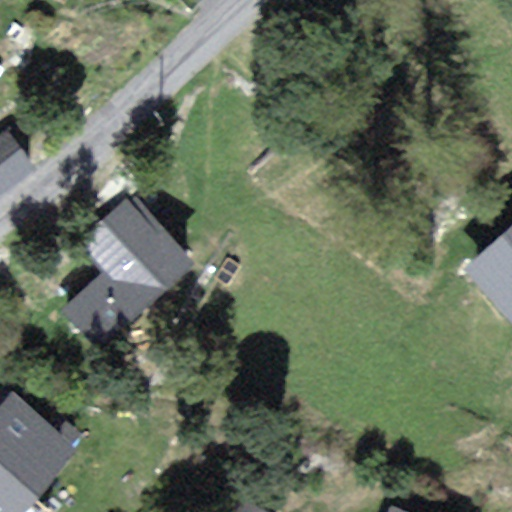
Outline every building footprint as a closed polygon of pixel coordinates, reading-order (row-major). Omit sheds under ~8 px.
[(169,0),(186,16),(201,0),(169,0)] [(10,130),(0,137),(0,187),(34,163),(10,130)] [(183,260),(134,206),(79,251),(101,280),(69,308),(97,339),(183,260)] [(511,240),(483,266),(511,298),(511,240)] [(0,374),(0,489),(57,427),(0,374)] [(264,511),(239,499),(232,511),(264,511)] [(412,511),(384,503),(380,511),(412,511)]
